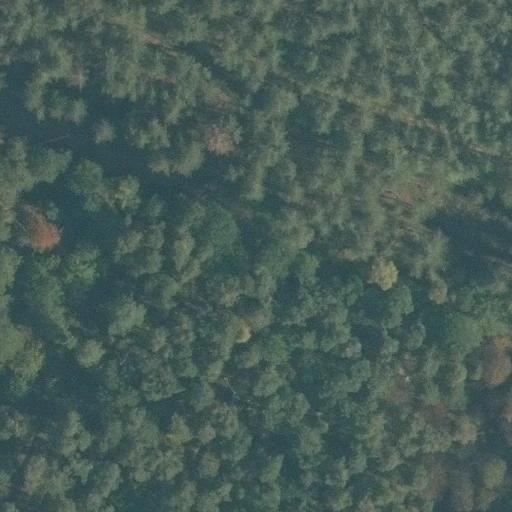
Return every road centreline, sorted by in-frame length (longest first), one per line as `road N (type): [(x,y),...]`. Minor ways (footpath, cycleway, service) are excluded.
road 1 (track): [(0,100),(264,217)]
road 2 (track): [(264,217),(511,328)]
